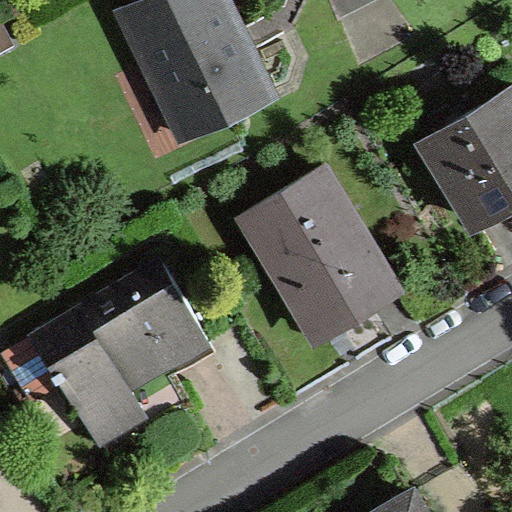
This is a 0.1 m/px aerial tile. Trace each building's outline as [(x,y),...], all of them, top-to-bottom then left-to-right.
[(232,0),(140,0),(128,6),(190,132),(277,89),(245,25),(232,0)] [(511,83),(430,133),(477,211),(511,190),(511,83)] [(329,156),(244,208),(315,324),(365,294),(400,273),(329,156)] [(215,333),(209,323),(165,251),(37,328),(98,429),(144,401),(133,383),(168,362),(215,333)] [(227,312),(209,323),(215,333),(233,322),(227,312)] [(133,383),(144,401),(164,389),(179,380),(168,362),(133,383)] [(429,511),(412,484),(367,511),(429,511)]
